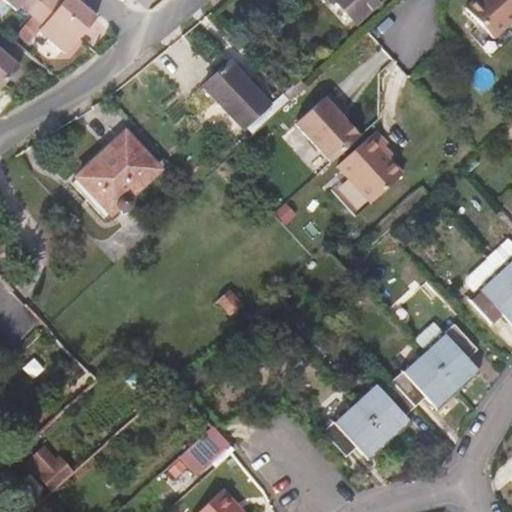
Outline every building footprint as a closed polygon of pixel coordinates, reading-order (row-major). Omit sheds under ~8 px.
[(2,0),(26,20),(42,0),(2,0)] [(87,12),(72,0),(62,0),(60,3),(56,0),(42,0),(26,20),(31,25),(64,53),(94,18),(87,12)] [(339,0),(358,19),(378,0),(339,0)] [(511,0),(466,0),(463,4),(490,35),(511,15),(511,0)] [(0,87),(18,66),(0,50),(0,87)] [(228,63),(203,87),(243,128),(267,105),(228,63)] [(295,123),(331,162),(360,135),(336,110),(341,105),(329,92),(295,123)] [(376,129),(338,164),(371,201),(402,173),(380,149),(387,142),(376,129)] [(127,137),(74,187),(109,223),(161,174),(127,137)] [(511,252),(494,269),(511,288),(511,252)] [(508,329),(511,325),(511,288),(494,269),(473,289),(475,293),(466,301),(490,328),(499,319),(508,329)] [(228,287),(216,298),(228,312),(240,301),(228,287)] [(451,324),(419,353),(454,390),(476,370),(466,358),(475,350),(451,324)] [(419,353),(388,381),(412,407),(422,398),(433,410),(454,390),(419,353)] [(370,380),(348,400),(385,440),(408,420),(402,415),(412,407),(388,381),(379,389),(370,380)] [(362,461),(385,440),(348,400),(327,419),(328,422),(319,431),(343,456),(352,448),(362,461)] [(34,482),(46,495),(70,474),(58,461),(34,482)] [(247,511),(225,488),(200,511),(247,511)]
